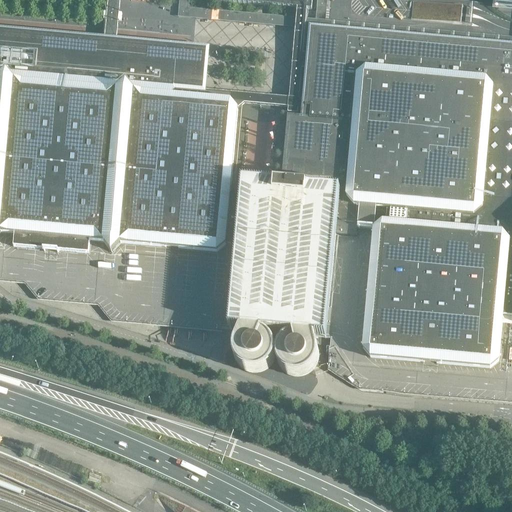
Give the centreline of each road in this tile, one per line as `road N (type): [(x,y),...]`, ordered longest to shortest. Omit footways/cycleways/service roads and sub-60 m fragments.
road 1 (motorway): [(370,511),(160,421),(0,373)]
road 2 (motorway): [(266,511),(144,451),(0,396)]
